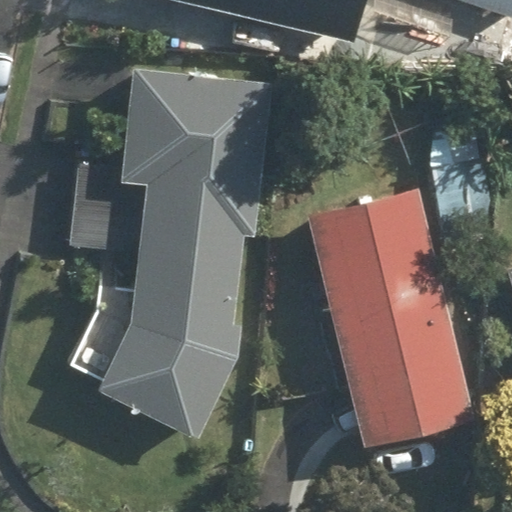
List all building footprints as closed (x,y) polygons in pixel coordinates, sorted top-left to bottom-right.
[(354,0),(187,0),(346,38),(354,0)] [(511,3),(511,0),(462,0),(508,16),(511,3)] [(267,75),(127,61),(116,164),(75,160),(66,242),(134,249),(127,318),(92,383),(191,431),(233,353),(238,318),(228,317),(238,228),(251,230),(267,75)] [(477,168),(430,181),(447,246),(494,234),(477,168)] [(415,182),(302,208),(357,439),(470,412),(415,182)] [(511,259),(503,262),(511,289),(511,259)]
